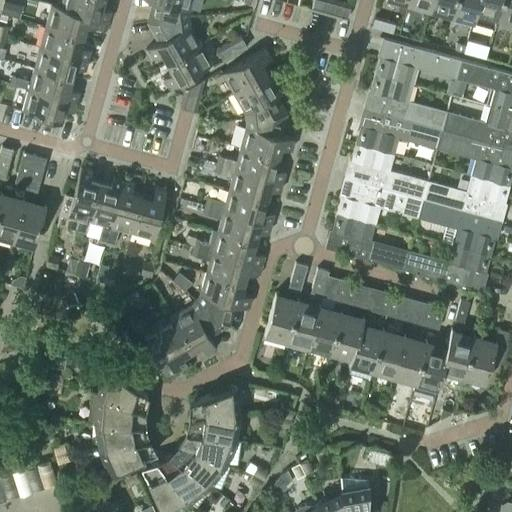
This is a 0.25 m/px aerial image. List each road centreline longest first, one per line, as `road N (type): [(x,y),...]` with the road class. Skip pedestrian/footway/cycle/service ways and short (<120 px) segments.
road 1 (residential): [(166,393),(243,353),(273,254),(301,248)]
road 2 (residential): [(301,248),(355,49)]
road 3 (residential): [(301,248),(454,293)]
road 4 (residential): [(126,0),(86,144)]
road 5 (residential): [(185,123),(172,169),(86,144)]
road 6 (residential): [(424,443),(499,420),(511,372)]
